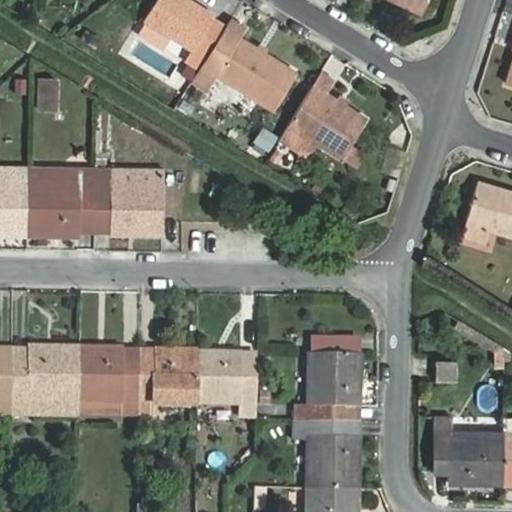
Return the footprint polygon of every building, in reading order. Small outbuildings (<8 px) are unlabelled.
[(226,25),(214,17),(215,15),(189,0),(156,0),(144,20),(147,22),(172,37),(194,50),(187,61),(200,69),(226,25)] [(216,75),(274,111),(297,73),(239,37),(245,28),(231,19),(226,25),(200,69),(199,71),(213,80),(216,75)] [(172,37),(147,22),(139,35),(164,50),(172,37)] [(213,80),(199,71),(192,81),(206,90),(213,80)] [(335,80),(321,72),(316,80),(329,88),(335,80)] [(57,81),(41,80),(40,109),(57,110),(57,81)] [(316,80),(288,126),(355,167),(364,151),(352,143),(367,118),(326,94),(329,88),(316,80)] [(259,138),(272,146),(280,133),(267,125),(259,138)] [(95,220),(96,168),(28,166),(28,168),(28,180),(27,233),(80,234),(80,220),(95,220)] [(28,168),(0,167),(0,179),(28,180),(28,168)] [(110,234),(163,235),(164,169),(96,168),(95,220),(110,220),(110,234)] [(0,179),(0,232),(27,233),(28,180),(0,179)] [(505,197),(476,188),(466,223),(490,230),(511,236),(511,192),(507,191),(505,197)] [(80,220),(80,234),(95,234),(95,220),(80,220)] [(95,220),(95,234),(110,234),(110,220),(95,220)] [(490,230),(466,223),(462,235),(486,242),(490,230)] [(0,360),(13,361),(13,347),(0,347),(0,360)] [(28,348),(13,347),(13,361),(28,361),(28,348)] [(28,361),(13,361),(12,400),(80,402),(81,349),(28,348),(28,361)] [(81,349),(80,402),(80,414),(139,416),(139,363),(124,363),(124,349),(81,349)] [(139,363),(140,350),(124,349),(124,363),(139,363)] [(139,363),(139,416),(156,416),(156,403),(198,404),(198,351),(155,350),(155,363),(139,363)] [(155,350),(140,350),(139,363),(155,363),(155,350)] [(198,351),(198,404),(241,404),(241,415),(257,416),(257,365),(242,365),(242,352),(198,351)] [(257,365),(258,352),(242,352),(242,365),(257,365)] [(308,405),(296,405),(296,421),(348,421),(348,406),(361,406),(361,353),(309,352),(308,405)] [(0,413),(12,413),(12,400),(13,361),(0,360),(0,413)] [(457,362),(437,361),(437,381),(456,382),(457,362)] [(12,400),(12,413),(80,414),(80,402),(12,400)] [(348,421),(361,421),(361,406),(348,406),(348,421)] [(503,485),(503,432),(451,431),(451,418),(435,418),(435,471),(450,471),(450,484),(503,485)] [(511,418),(507,418),(507,432),(503,432),(503,485),(511,485),(511,418)] [(348,421),(296,421),(296,436),(308,436),(307,488),(360,489),(361,437),(348,436),(348,421)] [(348,436),(361,437),(361,421),(348,421),(348,436)] [(0,492),(8,493),(8,477),(0,477),(0,492)] [(359,511),(360,489),(307,488),(307,511),(359,511)]
